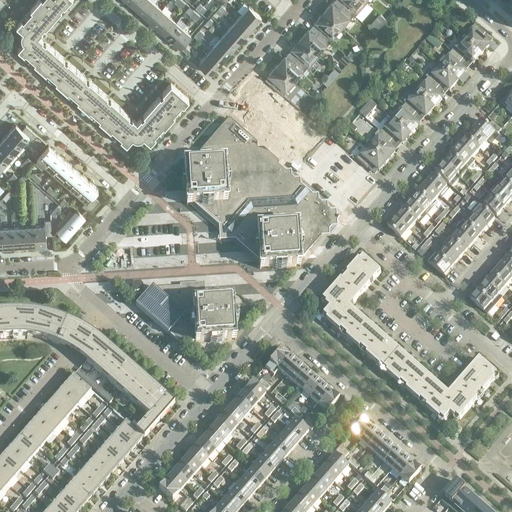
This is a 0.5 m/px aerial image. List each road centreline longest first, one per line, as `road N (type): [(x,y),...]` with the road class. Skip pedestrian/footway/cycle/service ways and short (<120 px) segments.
road 1 (residential): [(362,222),(511,56)]
road 2 (unclassified): [(221,96),(362,222)]
road 3 (residential): [(131,196),(22,100),(10,99),(0,111)]
road 4 (residential): [(0,435),(105,311)]
road 5 (residential): [(213,106),(93,0)]
road 6 (residential): [(258,511),(357,391)]
road 7 (residential): [(207,400),(105,311)]
road 8 (residential): [(276,320),(362,222)]
road 9 (residential): [(213,106),(131,196)]
